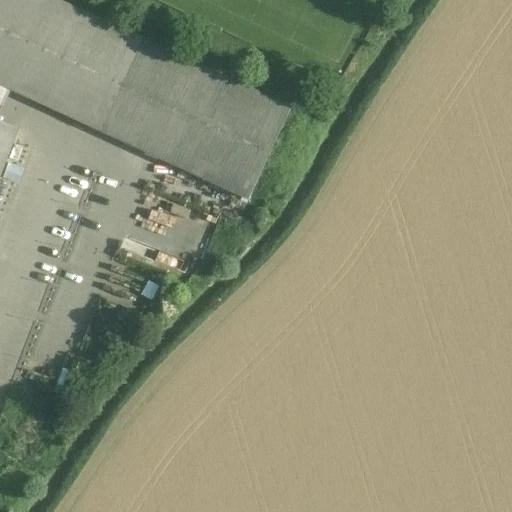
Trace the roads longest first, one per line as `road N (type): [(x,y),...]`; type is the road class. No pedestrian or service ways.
road 1 (unknown): [(47,126),(104,154),(112,171),(109,211),(70,323)]
road 2 (unknown): [(47,126),(0,273)]
